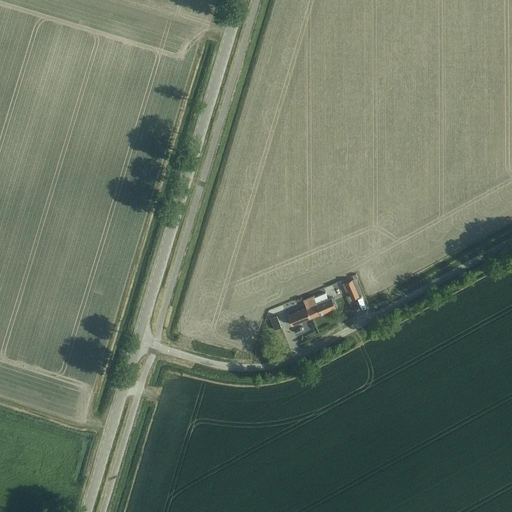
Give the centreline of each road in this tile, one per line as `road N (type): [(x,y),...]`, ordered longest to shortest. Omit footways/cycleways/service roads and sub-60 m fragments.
road 1 (unclassified): [(136,342),(220,366),(278,365),(511,242)]
road 2 (tertiary): [(136,342),(238,0)]
road 3 (tertiary): [(86,511),(136,342)]
